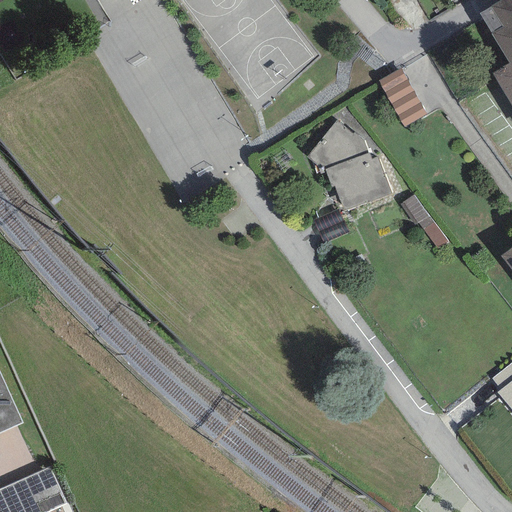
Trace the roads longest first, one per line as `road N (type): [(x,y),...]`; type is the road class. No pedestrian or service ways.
road 1 (residential): [(496,511),(412,414),(243,182)]
road 2 (unknown): [(243,182),(130,23)]
